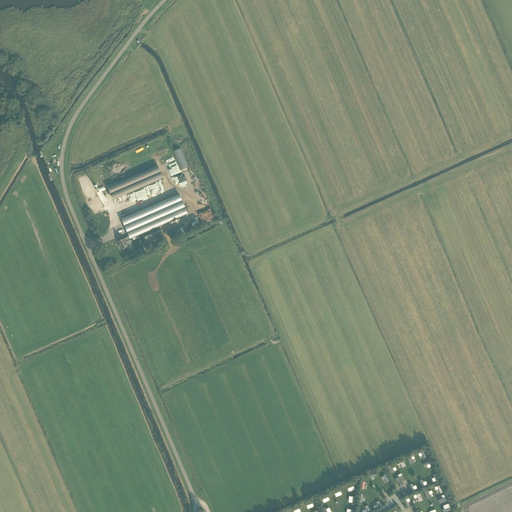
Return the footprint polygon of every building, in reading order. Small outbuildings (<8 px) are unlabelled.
[(163,178),(158,166),(108,188),(113,199),(163,178)] [(169,190),(167,190),(169,198),(173,197),(168,182),(163,183),(164,188),(168,186),(169,190)] [(141,192),(145,202),(159,196),(155,187),(141,192)] [(187,213),(179,195),(122,219),(129,236),(124,238),(118,241),(121,249),(133,244),(130,238),(187,213)] [(121,214),(119,203),(105,207),(108,217),(121,214)] [(164,236),(161,229),(143,237),(146,244),(164,236)]
